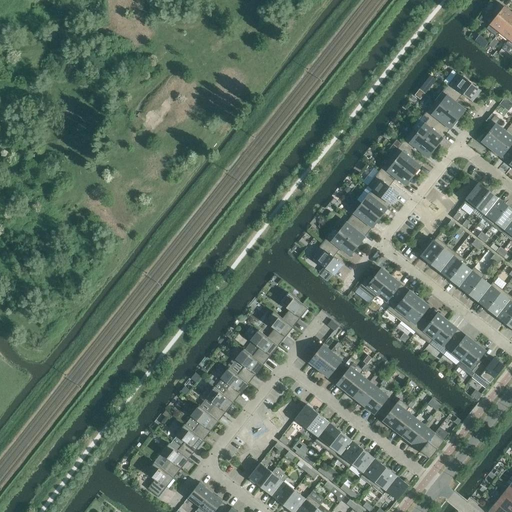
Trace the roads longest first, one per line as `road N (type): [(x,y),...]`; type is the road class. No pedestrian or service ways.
road 1 (residential): [(284,366),(438,486)]
road 2 (residential): [(382,244),(511,345)]
road 3 (residential): [(382,244),(461,147)]
road 4 (residential): [(284,366),(207,463)]
